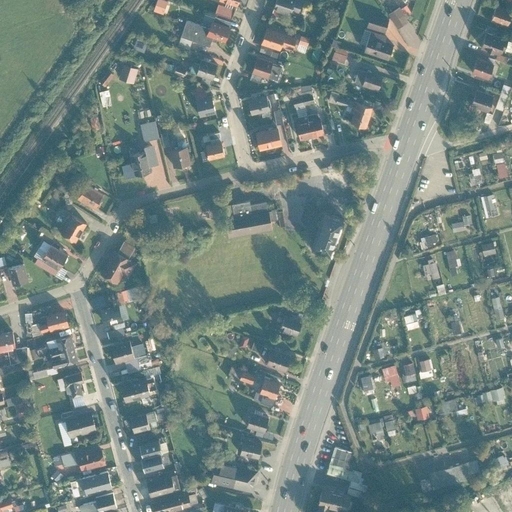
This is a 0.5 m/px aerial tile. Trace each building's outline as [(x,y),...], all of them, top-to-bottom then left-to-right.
[(167,13),(170,0),(159,0),(156,10),(167,13)] [(302,0),(274,0),(272,7),(274,8),(285,12),(289,13),(290,9),(298,12),(302,0)] [(233,8),(217,3),(215,11),(231,16),(233,8)] [(511,10),(494,3),(488,18),(506,25),(511,10)] [(409,21),(399,5),(388,12),(398,28),(409,21)] [(283,17),(285,12),(274,8),(272,13),(283,17)] [(389,18),(370,13),(367,26),(385,31),(389,18)] [(224,41),(229,27),(210,20),(207,26),(186,19),(180,35),(209,45),(212,36),(224,41)] [(296,36),(265,26),(260,43),(279,49),(281,46),(292,50),(296,36)] [(503,36),(483,30),(477,46),(497,53),(503,36)] [(309,38),(301,35),(298,42),(307,45),(309,38)] [(388,58),(393,43),(368,35),(364,51),(388,58)] [(347,62),(350,50),(337,47),(334,59),(347,62)] [(257,56),(252,72),(262,75),(277,79),(281,66),(271,63),(272,61),(257,56)] [(492,62),(474,56),(469,71),(487,77),(492,62)] [(217,63),(200,57),(195,72),(202,74),(212,78),(217,63)] [(137,82),(142,67),(126,62),(121,77),(137,82)] [(382,75),(358,68),(353,82),(378,90),(382,75)] [(262,75),(252,72),(249,78),(259,82),(262,75)] [(210,84),(212,78),(202,74),(200,80),(210,84)] [(199,116),(215,112),(210,94),(206,95),(204,86),(195,83),(196,87),(194,88),(199,116)] [(107,96),(112,95),(111,89),(102,90),(104,105),(109,104),(107,96)] [(492,96),(474,89),(468,104),(486,111),(492,96)] [(501,109),(507,93),(499,90),(493,106),(501,109)] [(247,98),(250,113),(269,109),(265,93),(247,98)] [(365,127),(372,106),(354,100),(350,111),(352,112),(349,122),(365,127)] [(280,109),(274,110),(276,123),(282,121),(280,109)] [(318,112),(306,114),(311,135),(323,133),(318,112)] [(311,135),(306,114),(294,117),(299,138),(311,135)] [(159,137),(155,119),(141,123),(145,140),(159,137)] [(254,131),(258,148),(280,143),(276,125),(254,131)] [(191,162),(186,138),(178,139),(179,146),(171,148),(174,166),(191,162)] [(204,159),(226,154),(222,140),(207,143),(208,148),(202,150),(204,159)] [(123,164),(126,176),(152,170),(151,164),(153,164),(152,159),(156,158),(154,148),(138,151),(136,143),(124,146),(126,155),(130,155),(132,162),(123,164)] [(496,152),(500,175),(509,174),(505,150),(496,152)] [(104,192),(87,182),(78,197),(95,207),(96,205),(99,204),(100,202),(100,199),(104,192)] [(496,193),(483,195),(487,217),(500,214),(496,193)] [(225,219),(228,235),(271,227),(266,200),(249,204),(248,200),(230,203),(233,217),(225,219)] [(344,219),(323,212),(310,248),(331,255),(344,219)] [(87,222),(72,213),(61,232),(76,241),(80,235),(82,236),(85,230),(83,229),(87,222)] [(462,231),(476,228),(473,213),(459,216),(462,231)] [(421,237),(423,247),(441,243),(437,229),(426,231),(427,236),(421,237)] [(127,234),(117,252),(128,258),(131,253),(134,254),(136,249),(132,247),(136,240),(127,234)] [(487,255),(500,251),(497,240),(484,243),(487,255)] [(68,253),(51,243),(42,259),(58,269),(68,253)] [(117,252),(113,250),(99,274),(116,283),(121,275),(127,278),(136,263),(128,258),(117,252)] [(449,251),(451,275),(459,274),(458,265),(463,265),(462,257),(457,257),(456,250),(449,251)] [(58,269),(42,259),(39,258),(36,263),(55,275),(58,269)] [(434,273),(435,278),(441,277),(439,258),(431,259),(431,263),(425,264),(427,274),(434,273)] [(29,280),(24,263),(9,267),(13,284),(29,280)] [(8,279),(5,266),(0,267),(0,280),(0,281),(8,279)] [(125,290),(116,292),(118,301),(127,299),(125,290)] [(494,315),(502,314),(499,295),(492,296),(494,315)] [(99,310),(103,325),(121,320),(116,298),(108,300),(109,307),(99,310)] [(69,326),(65,310),(46,315),(48,322),(40,325),(42,332),(50,330),(51,331),(69,326)] [(423,310),(406,314),(407,322),(425,319),(423,310)] [(301,320),(284,314),(279,329),(296,335),(301,320)] [(451,321),(452,333),(461,332),(459,319),(451,321)] [(13,330),(0,332),(0,350),(16,347),(13,330)] [(247,347),(251,336),(245,334),(241,345),(247,347)] [(51,354),(75,347),(72,335),(57,339),(58,345),(50,348),(51,354)] [(129,340),(110,345),(114,363),(134,358),(129,340)] [(262,344),(253,341),(250,349),(259,352),(262,344)] [(78,359),(75,347),(51,354),(43,356),(45,362),(52,360),(54,367),(78,359)] [(290,354),(271,348),(265,365),(284,371),(290,354)] [(421,376),(434,374),(431,357),(418,359),(421,376)] [(405,380),(416,379),(414,361),(404,362),(405,380)] [(14,364),(0,366),(0,373),(15,370),(14,364)] [(394,379),(395,383),(400,382),(397,364),(383,367),(386,380),(394,379)] [(254,374),(242,369),(238,379),(251,383),(254,374)] [(82,371),(63,376),(66,387),(70,385),(73,398),(84,394),(80,383),(85,382),(82,371)] [(362,389),(374,387),(372,373),(360,376),(362,389)] [(145,377),(120,384),(125,402),(150,395),(145,377)] [(280,383),(264,377),(258,392),(262,394),(260,401),(271,405),(280,383)] [(474,393),(476,403),(505,397),(503,386),(474,393)] [(22,395),(6,399),(8,406),(24,402),(22,395)] [(440,400),(442,412),(457,409),(455,398),(440,400)] [(434,403),(415,406),(417,417),(436,414),(434,403)] [(17,407),(20,416),(30,413),(28,404),(17,407)] [(66,419),(75,417),(73,410),(62,413),(64,421),(67,421),(66,419)] [(75,417),(66,419),(67,421),(71,437),(97,431),(92,412),(75,417)] [(154,412),(129,418),(132,433),(149,428),(148,423),(156,420),(154,412)] [(268,417),(250,412),(245,427),(263,432),(268,417)] [(386,435),(402,431),(398,416),(383,420),(383,417),(367,421),(370,433),(373,432),(375,439),(386,436),(386,435)] [(243,437),(240,452),(258,456),(261,441),(243,437)] [(159,438),(139,443),(143,456),(141,457),(163,452),(159,438)] [(0,467),(11,465),(6,448),(0,449),(0,478),(1,478),(0,472),(0,467)] [(328,475),(342,479),(342,480),(351,482),(354,470),(354,453),(336,448),(328,475)] [(102,449),(78,455),(82,471),(106,465),(102,449)] [(74,451),(54,456),(57,466),(63,464),(64,467),(77,464),(74,451)] [(163,452),(141,457),(145,471),(164,466),(161,453),(163,452)] [(428,477),(419,479),(422,490),(480,474),(476,458),(427,471),(428,477)] [(257,472),(215,462),(210,483),(253,492),(257,472)] [(58,480),(65,476),(62,469),(54,473),(58,480)] [(113,487),(109,471),(77,480),(82,496),(113,487)] [(175,474),(146,481),(150,498),(179,490),(175,474)] [(511,511),(511,485),(506,488),(504,485),(491,492),(502,511),(511,511)] [(346,511),(351,497),(322,489),(318,506),(342,511),(346,511)] [(102,511),(117,508),(113,492),(96,497),(96,501),(79,506),(80,511),(87,511),(99,509),(99,511),(102,511)] [(187,494),(151,503),(153,511),(174,511),(174,510),(190,506),(187,494)] [(11,499),(0,502),(0,511),(1,511),(1,510),(13,506),(11,499)]
